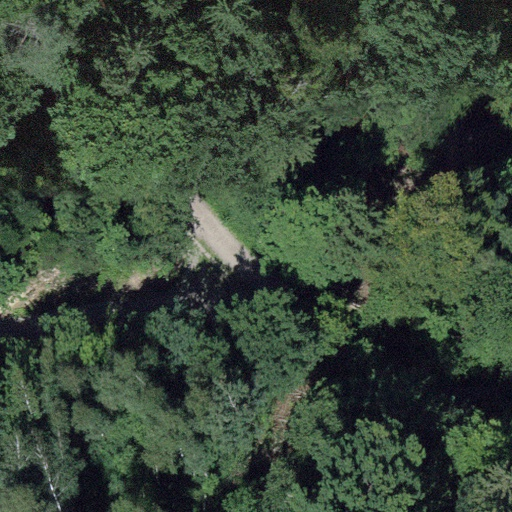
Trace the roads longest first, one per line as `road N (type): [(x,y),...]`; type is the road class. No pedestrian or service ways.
road 1 (track): [(247,277),(51,122),(0,59)]
road 2 (track): [(511,438),(247,277)]
road 3 (track): [(247,277),(0,331)]
